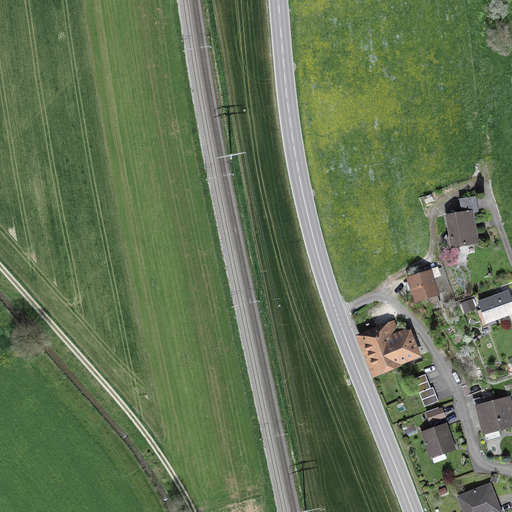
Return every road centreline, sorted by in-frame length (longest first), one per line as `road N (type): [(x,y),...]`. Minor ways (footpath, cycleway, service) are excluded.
road 1 (secondary): [(278,0),(287,104),(316,248),(412,511)]
road 2 (track): [(188,511),(136,424),(0,269)]
